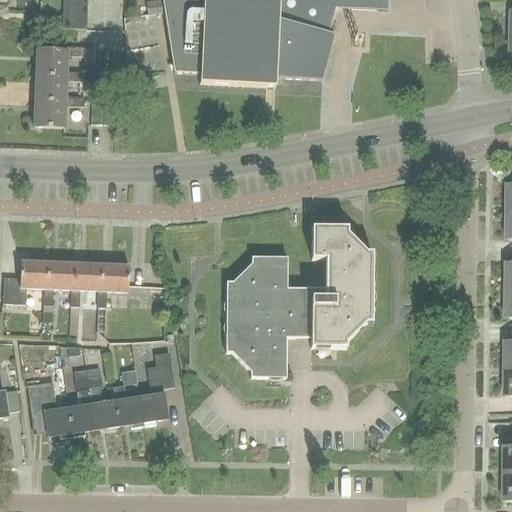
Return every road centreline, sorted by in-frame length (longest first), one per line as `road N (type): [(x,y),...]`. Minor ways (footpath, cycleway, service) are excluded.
road 1 (tertiary): [(0,162),(167,165),(468,120)]
road 2 (residential): [(459,511),(468,120)]
road 3 (residential): [(0,507),(190,511)]
road 4 (residential): [(468,120),(460,0)]
